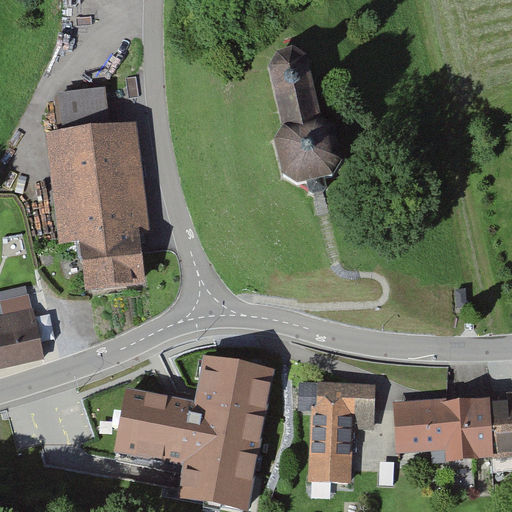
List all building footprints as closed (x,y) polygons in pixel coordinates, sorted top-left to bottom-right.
[(293,54),(279,58),(270,72),(285,132),(276,144),(285,182),(300,191),(318,186),(332,183),(340,170),(335,134),(319,122),(306,63),(293,54)] [(111,97),(67,101),(71,140),(55,141),(66,253),(90,250),(95,295),(153,289),(148,243),(155,242),(145,133),(115,136),(111,97)] [(6,338),(0,339),(0,370),(46,361),(36,313),(3,319),(6,338)] [(271,375),(207,363),(198,408),(129,395),(118,453),(189,466),(183,497),(245,509),(271,375)] [(385,394),(321,389),(313,485),(357,488),(361,433),(382,435),(385,394)] [(511,401),(401,409),(405,457),(474,453),(475,467),(511,464),(511,401)]
